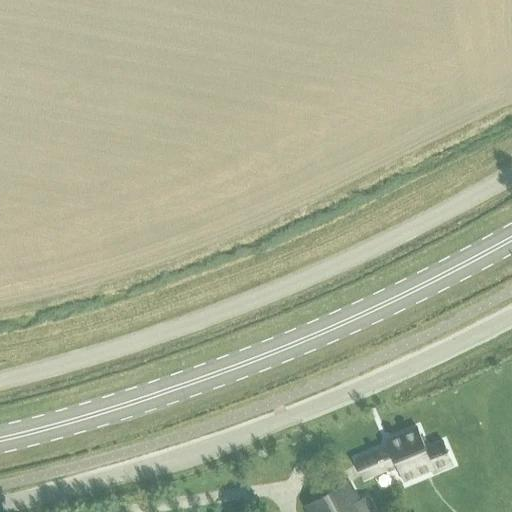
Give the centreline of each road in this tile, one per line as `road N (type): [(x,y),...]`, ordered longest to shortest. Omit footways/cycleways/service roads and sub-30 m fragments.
road 1 (unclassified): [(0,386),(259,305),(511,178)]
road 2 (primary): [(0,439),(162,393),(325,333),(511,240)]
road 3 (unclassified): [(0,507),(302,409),(511,321)]
